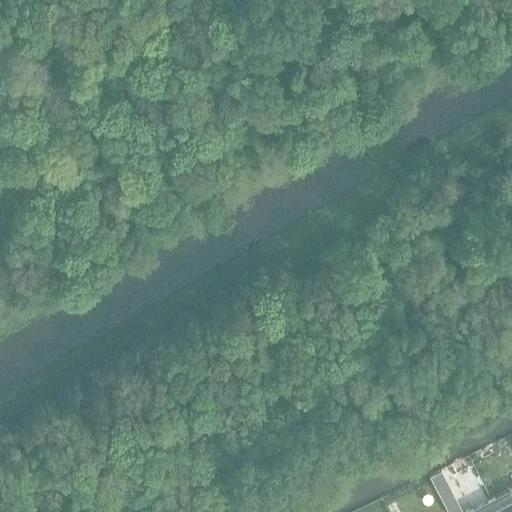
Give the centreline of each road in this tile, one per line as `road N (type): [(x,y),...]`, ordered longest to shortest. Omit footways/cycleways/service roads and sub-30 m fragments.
road 1 (track): [(0,427),(394,179)]
road 2 (track): [(394,179),(511,118)]
